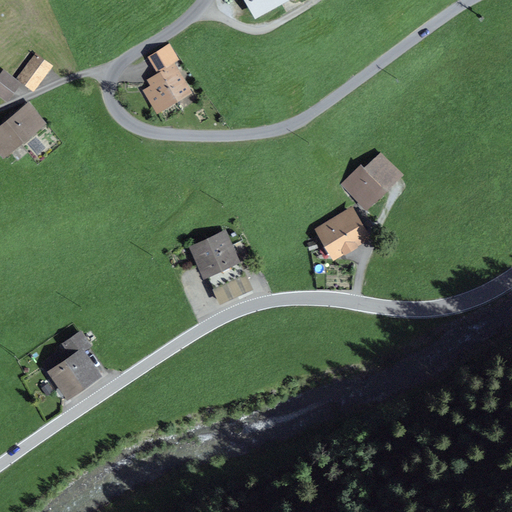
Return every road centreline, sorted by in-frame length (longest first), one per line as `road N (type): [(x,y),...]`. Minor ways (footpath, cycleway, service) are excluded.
road 1 (tertiary): [(511,279),(445,308),(299,297),(241,308),(0,464)]
road 2 (unclassified): [(203,0),(111,74),(110,100),(127,123),(181,136),(257,134),(299,120),(472,0)]
